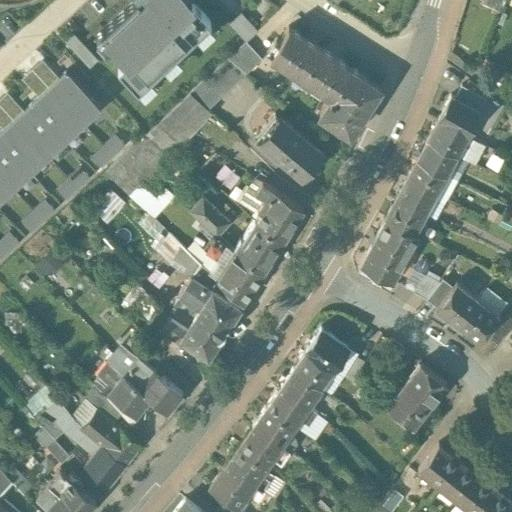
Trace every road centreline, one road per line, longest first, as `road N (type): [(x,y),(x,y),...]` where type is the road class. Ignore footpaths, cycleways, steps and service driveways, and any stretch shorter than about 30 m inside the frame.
road 1 (unclassified): [(124,511),(216,405),(319,263)]
road 2 (residential): [(511,418),(454,349),(319,263)]
road 3 (unclassified): [(319,263),(378,157),(417,60)]
road 4 (residential): [(417,60),(303,0)]
